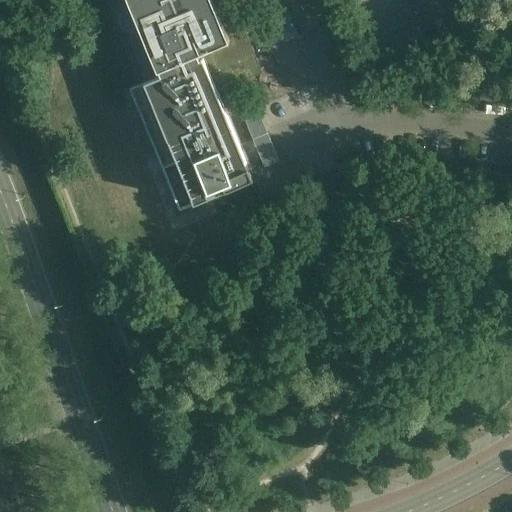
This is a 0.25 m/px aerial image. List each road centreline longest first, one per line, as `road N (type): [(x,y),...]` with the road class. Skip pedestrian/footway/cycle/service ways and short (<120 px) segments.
road 1 (primary): [(109,511),(0,201)]
road 2 (tertiary): [(402,511),(511,458)]
